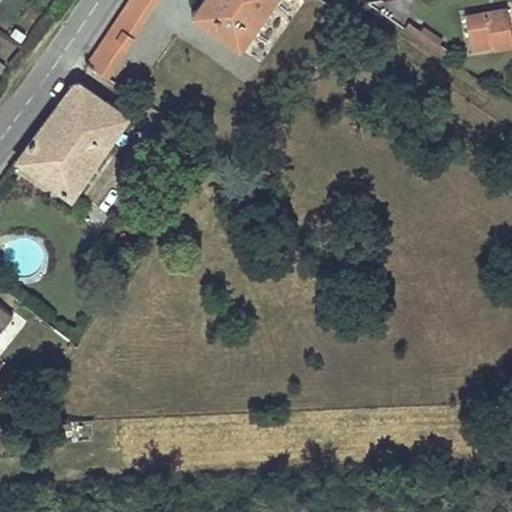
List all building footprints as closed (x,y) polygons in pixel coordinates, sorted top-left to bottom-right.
[(130,0),(87,65),(106,78),(157,0),(130,0)] [(276,0),(202,0),(192,14),(241,49),(276,0)] [(491,35),(492,41),(493,47),(493,51),(511,47),(511,33),(507,8),(466,16),(470,39),(491,35)] [(417,37),(421,32),(408,23),(404,28),(417,37)] [(440,45),(441,43),(442,42),(424,29),(421,32),(417,37),(436,50),(440,45)] [(491,35),(470,39),(472,51),(493,47),(492,41),(491,35)] [(448,59),(452,53),(440,45),(436,50),(448,59)] [(79,82),(20,164),(74,203),(133,122),(79,82)] [(0,327),(13,311),(0,301),(0,327)]
